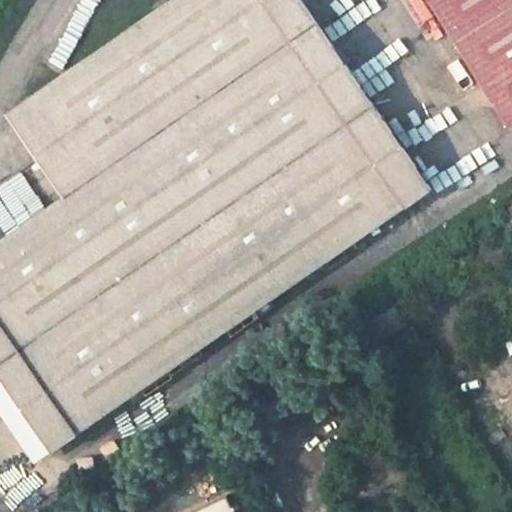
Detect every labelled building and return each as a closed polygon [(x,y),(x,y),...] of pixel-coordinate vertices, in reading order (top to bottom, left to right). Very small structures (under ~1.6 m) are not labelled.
[(68,194),(0,241),(0,373),(52,449),(432,187),(301,0),(174,0),(170,3),(167,0),(158,0),(153,5),(158,11),(142,21),(139,16),(128,24),(131,29),(10,112),(68,194)] [(511,0),(430,0),(510,127),(511,124),(511,0)] [(511,207),(503,213),(511,225),(511,207)] [(394,305),(358,329),(369,347),(405,324),(394,305)] [(511,394),(494,406),(510,431),(511,430),(511,394)] [(235,402),(218,411),(230,439),(249,430),(235,402)] [(511,476),(474,415),(468,419),(511,489),(511,476)]
